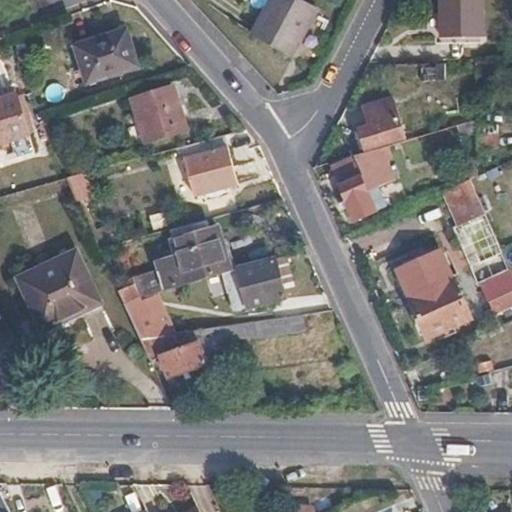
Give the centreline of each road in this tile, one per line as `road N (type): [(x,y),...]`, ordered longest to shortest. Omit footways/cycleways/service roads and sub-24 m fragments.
road 1 (tertiary): [(411,439),(0,435)]
road 2 (residential): [(411,439),(278,145)]
road 3 (residential): [(278,145),(157,0)]
road 4 (residential): [(278,145),(331,102),(382,0)]
